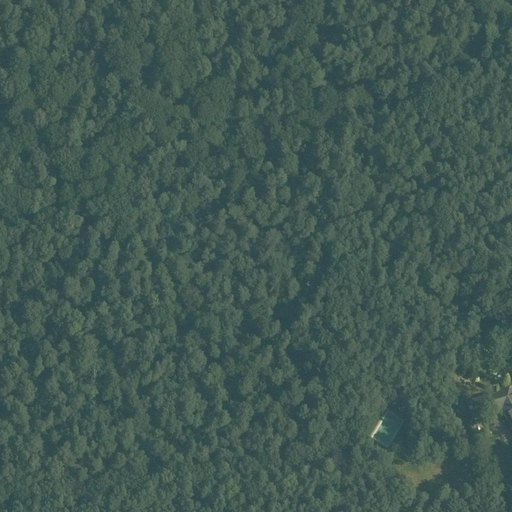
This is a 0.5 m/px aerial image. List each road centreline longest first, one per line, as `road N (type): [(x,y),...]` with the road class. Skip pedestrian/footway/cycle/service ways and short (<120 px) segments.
road 1 (track): [(0,253),(511,65)]
road 2 (track): [(36,0),(81,222)]
road 3 (track): [(321,0),(323,134)]
